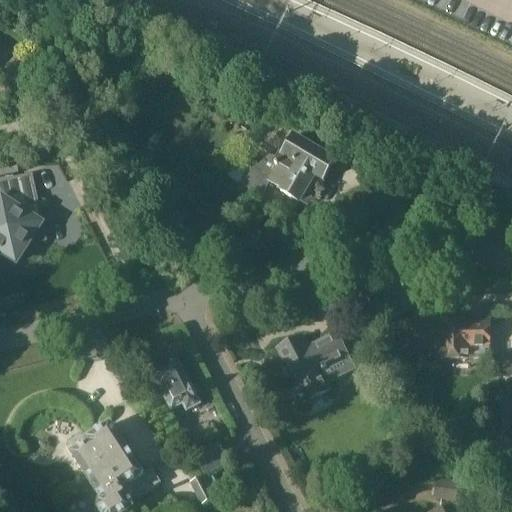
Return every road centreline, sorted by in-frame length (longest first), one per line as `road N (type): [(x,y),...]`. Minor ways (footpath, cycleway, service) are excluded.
road 1 (residential): [(511,257),(385,250),(187,293)]
road 2 (residential): [(294,511),(187,293)]
road 3 (residential): [(187,293),(0,342)]
